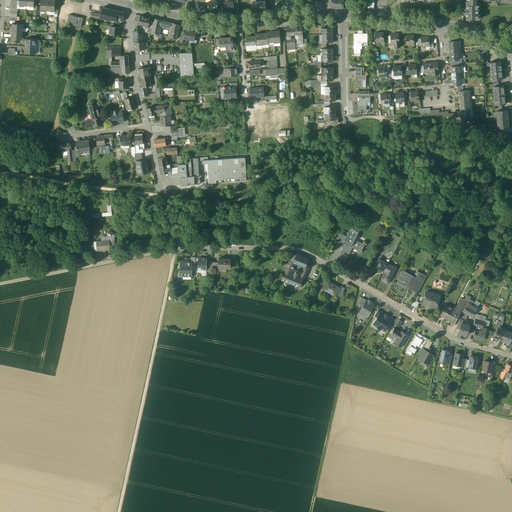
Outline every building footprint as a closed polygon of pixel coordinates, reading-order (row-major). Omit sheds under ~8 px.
[(55,0),(47,0),(47,11),(55,11),(55,8),(55,0)] [(330,0),(331,2),(330,6),(330,7),(331,8),(332,8),(343,8),(343,0),(330,0)] [(217,1),(207,2),(208,10),(217,9),(217,1)] [(257,2),(253,2),(252,2),(253,11),(266,10),(266,1),(259,2),(257,2)] [(233,2),(224,2),(225,11),(234,11),(233,2)] [(477,5),(466,5),(466,8),(464,8),(464,14),(466,14),(466,20),(469,20),(471,20),(471,19),(476,19),(476,18),(478,18),(478,16),(479,16),(479,14),(478,14),(478,9),(477,9),(477,6),(478,6),(478,5),(477,5)] [(124,12),(102,7),(101,14),(93,13),(92,18),(116,20),(123,21),(124,12)] [(150,18),(140,16),(139,23),(139,25),(143,26),(145,26),(145,27),(146,27),(148,28),(148,27),(150,18)] [(154,19),(152,27),(151,33),(158,35),(157,37),(168,39),(169,37),(176,38),(177,35),(170,33),(169,36),(159,34),(161,26),(162,21),(154,19)] [(180,25),(172,23),(171,27),(170,33),(177,35),(180,25)] [(113,26),(110,26),(109,34),(119,35),(120,27),(113,26)] [(294,26),(286,27),(286,29),(287,35),(290,35),(295,35),(294,26)] [(302,26),(294,26),(295,35),(299,34),(303,34),(302,26)] [(196,32),(185,30),(184,35),(183,38),(184,38),(194,40),(196,32)] [(139,31),(134,31),(134,42),(143,42),(142,33),(139,33),(139,31)] [(367,42),(367,33),(353,34),(354,53),(360,53),(360,48),(362,48),(362,42),(367,42)] [(383,33),(375,33),(376,42),(384,41),(383,33)] [(303,34),(299,34),(299,39),(295,40),(296,44),(304,43),(303,36),(303,34)] [(398,34),(390,35),(391,43),(394,43),(396,43),(396,41),(399,41),(398,34)] [(290,35),(287,35),(287,37),(287,39),(288,48),(296,48),(295,38),(291,38),(290,35)] [(255,36),(246,37),(247,45),(256,44),(255,36)] [(413,36),(405,36),(406,45),(414,44),(413,36)] [(221,50),(233,49),(232,42),(231,42),(231,37),(220,38),(220,46),(221,50)] [(429,37),(421,38),(421,46),(425,46),(426,49),(427,50),(430,50),(430,48),(429,46),(430,46),(429,39),(429,37)] [(143,42),(134,42),(135,50),(145,49),(144,46),(144,41),(143,42)] [(36,47),(25,46),(24,54),(35,54),(36,47)] [(121,56),(121,48),(112,47),(112,51),(107,50),(107,58),(112,58),(112,55),(121,56)] [(192,53),(179,53),(181,75),(194,75),(192,53)] [(121,56),(121,63),(115,63),(111,63),(111,73),(130,73),(128,55),(121,56)] [(500,61),(489,62),(491,80),(492,80),(497,80),(502,79),(500,61)] [(431,63),(423,64),(424,73),(432,72),(431,63)] [(416,64),(408,65),(409,74),(417,73),(416,64)] [(151,75),(149,66),(138,69),(140,77),(149,76),(151,75)] [(401,66),(393,66),(394,75),(402,75),(401,66)] [(386,67),(378,67),(379,76),(387,76),(386,67)] [(225,69),(225,76),(237,75),(237,68),(234,68),(225,69)] [(277,68),(266,69),(266,77),(270,77),(269,75),(278,74),(277,68)] [(362,75),(356,75),(356,79),(354,79),(354,88),(357,88),(357,89),(358,89),(358,88),(362,88),(362,80),(366,80),(366,75),(362,75)] [(149,76),(140,77),(142,87),(146,86),(147,86),(151,86),(149,76)] [(498,86),(492,86),(494,105),(495,104),(501,104),(505,103),(503,85),(498,86)] [(231,86),(226,87),(226,88),(224,90),(224,95),(225,96),(227,98),(227,99),(232,98),(237,98),(237,95),(236,88),(236,86),(231,86)] [(263,87),(251,88),(251,97),(261,97),(264,97),(263,87)] [(107,99),(115,97),(115,101),(120,101),(120,98),(115,99),(114,94),(120,93),(119,90),(106,92),(107,99)] [(418,91),(410,92),(411,101),(419,100),(418,91)] [(403,92),(395,93),(396,102),(400,102),(400,107),(404,106),(403,92)] [(388,94),(380,95),(381,103),(389,103),(388,94)] [(128,99),(125,99),(127,108),(131,107),(131,109),(136,107),(133,97),(128,99)] [(369,97),(359,97),(359,98),(359,101),(357,101),(357,110),(360,110),(360,111),(362,111),(365,111),(365,110),(366,110),(366,102),(369,102),(369,97)] [(96,103),(88,105),(92,119),(87,121),(89,127),(102,123),(96,103)] [(170,105),(164,104),(166,112),(161,113),(162,116),(170,116),(172,116),(170,105)] [(154,106),(146,108),(148,116),(156,114),(154,106)] [(502,110),(496,111),(498,129),(499,129),(504,128),(508,128),(506,109),(502,110)] [(121,112),(118,112),(117,111),(113,112),(114,114),(110,115),(113,123),(120,121),(120,122),(124,121),(122,114),(121,112)] [(72,113),(64,114),(65,122),(73,121),(72,113)] [(335,113),(325,113),(325,120),(332,119),(332,123),(338,123),(338,119),(335,119),(335,113)] [(162,116),(160,117),(161,126),(162,126),(164,126),(170,125),(170,121),(171,121),(170,116),(162,116)] [(170,125),(164,126),(165,133),(171,132),(171,136),(177,136),(182,136),(181,129),(177,129),(177,125),(170,125)] [(113,135),(104,136),(104,139),(110,138),(111,146),(109,146),(109,150),(114,149),(113,135)] [(143,135),(135,136),(135,145),(135,147),(135,153),(137,153),(137,149),(144,148),(143,135)] [(130,136),(125,136),(121,136),(122,145),(131,144),(130,136)] [(165,138),(154,140),(155,147),(166,145),(165,143),(165,138)] [(89,141),(77,142),(77,147),(78,154),(79,154),(83,153),(83,150),(90,150),(89,141)] [(70,142),(62,143),(63,151),(67,150),(71,150),(70,142)] [(164,158),(157,159),(159,167),(167,165),(165,157),(164,158)] [(186,172),(178,173),(177,173),(177,178),(180,178),(187,177),(187,179),(192,178),(193,184),(246,181),(245,158),(208,160),(207,157),(192,158),(192,172),(186,172)] [(142,160),(136,162),(139,174),(148,172),(146,160),(142,160)] [(182,164),(178,164),(178,168),(178,173),(186,172),(186,164),(182,164)] [(169,165),(167,165),(159,167),(161,175),(169,173),(170,171),(170,169),(169,165)] [(111,205),(107,205),(108,213),(102,213),(102,216),(112,216),(111,205)] [(363,245),(354,240),(360,228),(354,225),(348,237),(345,236),(342,242),(345,243),(342,250),(348,253),(352,246),(358,249),(361,251),(361,252),(362,252),(363,251),(361,250),(363,245)] [(339,233),(337,239),(342,242),(345,236),(339,233)] [(109,241),(96,242),(97,251),(110,250),(109,241)] [(292,253),(289,261),(290,261),(285,272),(290,274),(295,264),(295,263),(293,262),(296,255),(292,253)] [(304,258),(296,254),(296,255),(293,262),(295,263),(301,265),(304,258)] [(207,257),(203,257),(203,258),(198,258),(198,262),(198,266),(198,267),(201,267),(201,270),(206,270),(207,262),(207,260),(207,257)] [(231,259),(218,258),(218,262),(218,268),(230,268),(231,259)] [(396,268),(379,259),(375,267),(385,273),(381,280),(388,284),(396,268)] [(191,262),(181,262),(181,269),(179,269),(179,276),(191,276),(191,266),(191,262)] [(218,262),(211,262),(210,270),(218,270),(218,268),(218,262)] [(307,268),(303,277),(300,276),(298,275),(297,277),(302,279),(305,281),(310,269),(307,268)] [(417,272),(414,277),(403,271),(397,282),(404,286),(407,284),(410,285),(409,286),(415,289),(418,284),(423,275),(417,272)] [(290,274),(285,272),(282,280),(299,287),(302,279),(297,277),(298,275),(298,274),(295,273),(294,274),(293,276),(290,274)] [(423,275),(418,284),(421,286),(426,277),(423,275)] [(336,286),(331,284),(332,283),(327,281),(323,290),(327,292),(328,291),(336,295),(335,297),(336,295),(340,288),(336,286)] [(340,288),(336,295),(340,297),(344,289),(340,287),(340,288)] [(439,295),(426,292),(423,304),(436,307),(439,295)] [(362,306),(360,311),(363,314),(363,315),(367,317),(368,315),(374,305),(371,303),(368,301),(367,301),(366,300),(362,306)] [(464,300),(463,300),(461,304),(458,309),(461,310),(459,312),(460,313),(462,314),(463,311),(468,303),(464,300)] [(474,307),(468,303),(463,311),(472,316),(477,309),(474,307)] [(452,309),(445,305),(441,312),(440,315),(447,319),(452,309)] [(456,308),(455,310),(452,309),(447,319),(455,323),(460,313),(459,312),(461,310),(458,309),(456,308)] [(380,313),(377,318),(376,320),(378,322),(376,325),(383,330),(385,326),(387,327),(389,325),(391,320),(380,313)] [(402,321),(396,318),(395,320),(393,324),(399,327),(402,321)] [(476,320),(475,319),(473,325),(477,327),(483,328),(484,325),(484,322),(476,320)] [(462,323),(461,328),(460,329),(459,329),(458,333),(467,336),(470,326),(462,323)] [(408,335),(401,331),(400,332),(394,328),(390,334),(397,338),(394,343),(401,347),(408,335)] [(482,329),(481,331),(476,329),(473,337),(483,340),(485,332),(486,330),(482,329)] [(505,332),(497,329),(494,338),(501,341),(505,332)] [(427,338),(417,332),(406,352),(411,355),(412,352),(414,353),(417,349),(416,348),(417,346),(421,348),(422,345),(427,338)] [(511,336),(511,334),(505,332),(501,341),(509,344),(510,342),(511,336)] [(432,341),(427,338),(422,345),(428,349),(432,341)] [(450,351),(442,350),(439,361),(447,363),(447,362),(449,353),(450,351)] [(432,355),(424,351),(422,355),(420,359),(430,365),(432,360),(430,359),(432,355)] [(463,355),(455,353),(453,364),(461,366),(462,359),(463,355)] [(478,358),(470,356),(469,360),(468,367),(476,369),(478,358)] [(490,362),(484,361),(482,370),(490,372),(491,372),(492,366),(492,364),(491,364),(490,362)] [(508,372),(504,370),(502,375),(506,377),(510,379),(511,373),(510,373),(508,372)]
